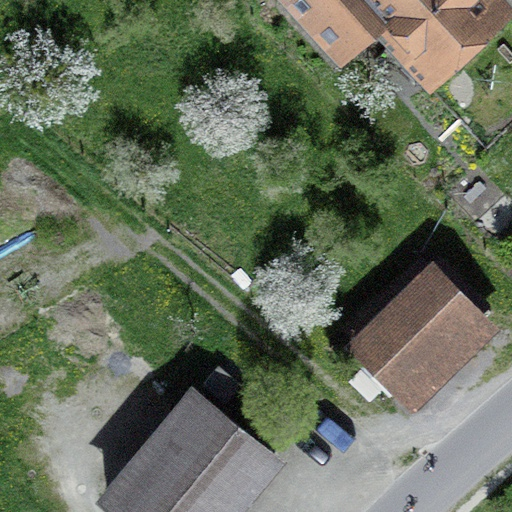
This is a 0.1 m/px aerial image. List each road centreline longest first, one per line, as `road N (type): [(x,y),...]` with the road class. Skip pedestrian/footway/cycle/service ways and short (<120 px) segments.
road 1 (track): [(428,490),(0,95)]
road 2 (tertiary): [(511,416),(406,511)]
